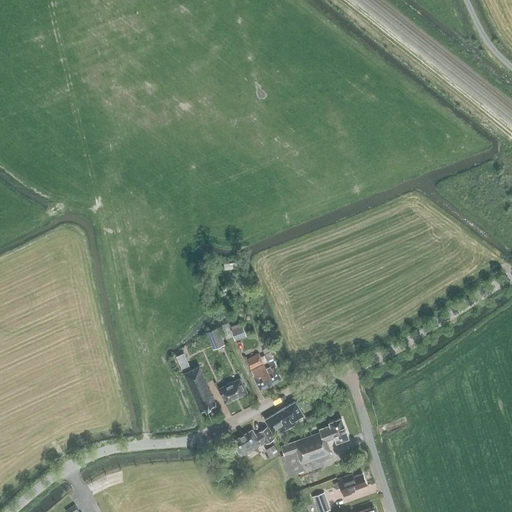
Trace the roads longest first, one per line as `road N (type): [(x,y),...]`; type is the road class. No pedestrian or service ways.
road 1 (tertiary): [(11,511),(91,456),(199,437),(348,368)]
road 2 (tertiary): [(348,368),(511,277)]
road 3 (unclassified): [(393,511),(348,368)]
